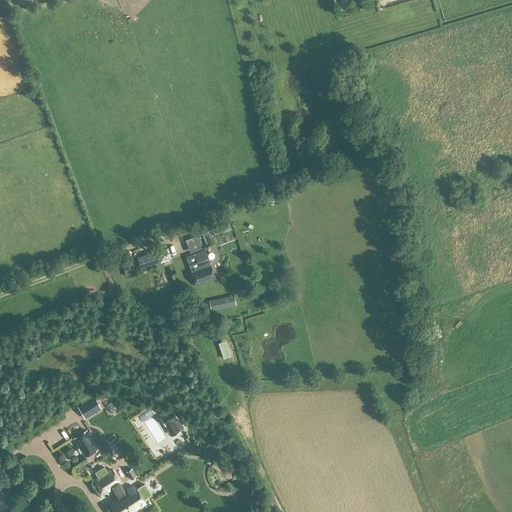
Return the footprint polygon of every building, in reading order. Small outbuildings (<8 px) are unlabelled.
[(229,224),(212,230),(215,236),(232,230),(229,224)] [(203,248),(199,236),(186,240),(191,253),(203,248)] [(171,259),(168,248),(156,251),(156,252),(159,263),(171,259)] [(206,251),(195,254),(200,268),(190,271),(195,287),(216,280),(206,251)] [(142,268),(159,263),(156,252),(138,258),(142,268)] [(234,296),(209,301),(211,311),(236,305),(234,296)] [(218,342),(221,353),(227,351),(224,340),(218,342)] [(94,397),(79,407),(85,418),(101,409),(94,397)] [(145,410),(149,417),(156,414),(152,407),(145,410)] [(184,428),(172,411),(161,418),(173,435),(184,428)] [(139,425),(144,421),(140,415),(132,421),(141,433),(144,431),(139,425)] [(86,430),(73,438),(85,458),(98,449),(86,430)] [(114,466),(117,472),(123,468),(119,462),(114,466)] [(126,473),(130,480),(137,476),(132,469),(126,473)] [(111,470),(95,481),(104,495),(111,490),(116,498),(109,503),(115,511),(128,511),(146,500),(138,488),(136,488),(135,486),(133,486),(125,490),(121,484),(120,484),(111,470)]
